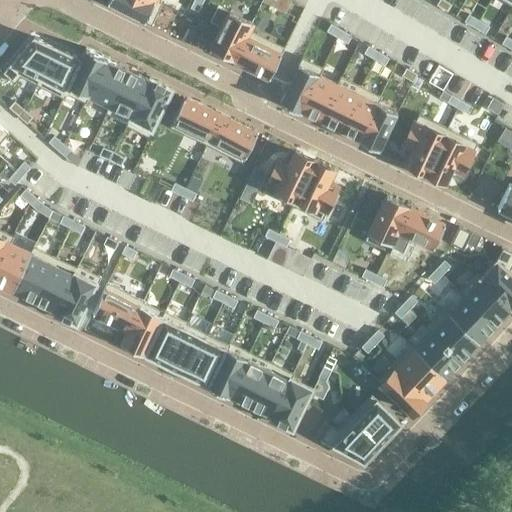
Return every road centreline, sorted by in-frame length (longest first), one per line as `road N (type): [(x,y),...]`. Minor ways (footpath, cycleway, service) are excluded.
road 1 (residential): [(511,333),(369,482),(0,304)]
road 2 (residential): [(370,320),(69,174),(0,112)]
road 3 (residential): [(265,106),(511,233)]
road 4 (residential): [(57,0),(265,106)]
road 5 (residential): [(511,89),(356,0)]
